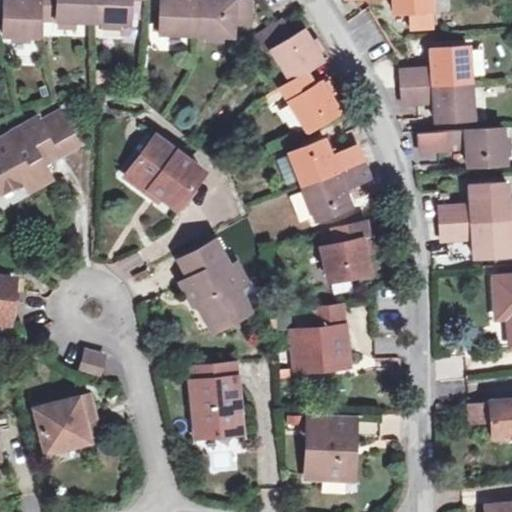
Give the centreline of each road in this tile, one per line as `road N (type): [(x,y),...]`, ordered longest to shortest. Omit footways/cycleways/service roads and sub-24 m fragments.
road 1 (residential): [(425,511),(426,320),(416,216),(378,106),(314,0)]
road 2 (residential): [(161,511),(159,474),(126,350),(90,308)]
